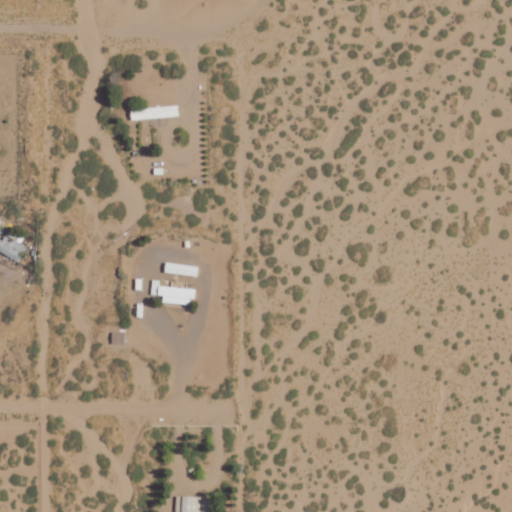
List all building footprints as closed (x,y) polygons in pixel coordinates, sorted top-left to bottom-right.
[(130,107),(130,118),(178,117),(177,105),(130,107)] [(21,242),(24,236),(8,228),(5,235),(21,242)] [(25,246),(3,235),(2,240),(0,238),(0,251),(19,260),(25,246)] [(198,265),(164,262),(163,272),(197,276),(198,265)] [(169,286),(159,285),(159,303),(192,304),(193,288),(186,288),(186,280),(169,280),(169,286)] [(207,511),(207,501),(200,500),(200,496),(175,495),(174,511),(207,511)]
